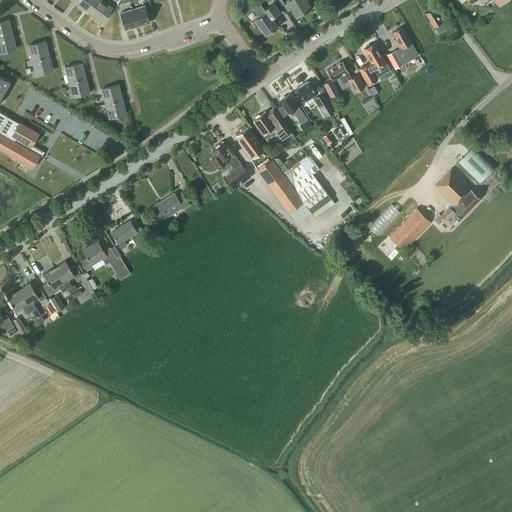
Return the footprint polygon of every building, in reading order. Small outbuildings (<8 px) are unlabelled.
[(90,13),(99,0),(80,0),(77,4),(90,13)] [(102,22),(112,8),(100,0),(99,0),(90,13),(102,22)] [(305,0),(290,0),(288,2),(284,5),(288,10),(291,8),(296,15),(309,7),(305,0)] [(500,7),(507,0),(494,0),(496,2),(490,7),(494,12),(500,6),(500,7)] [(271,18),(280,12),(273,3),(264,10),(265,12),(255,20),(265,34),(277,26),(271,18)] [(144,6),(132,9),(137,26),(149,23),(144,6)] [(438,34),(450,27),(445,19),(442,21),(433,8),(425,12),(434,27),(434,26),(438,34)] [(132,9),(120,13),(125,30),(137,26),(132,9)] [(0,37),(12,34),(9,19),(0,21),(0,37)] [(411,42),(411,43),(402,27),(392,32),(398,42),(396,42),(400,49),(403,47),(408,57),(417,52),(411,42)] [(453,34),(449,28),(442,32),(446,39),(453,34)] [(0,52),(16,49),(12,34),(0,37),(0,52)] [(32,60),(49,56),(45,41),(29,45),(32,60)] [(382,55),(381,55),(374,43),(363,49),(371,63),(368,65),(368,64),(359,69),(368,85),(377,80),(375,76),(377,74),(378,76),(390,69),(382,55)] [(399,66),(406,62),(399,50),(392,54),(399,66)] [(36,75),(53,70),(49,56),(32,60),(36,75)] [(355,92),(365,86),(357,73),(351,77),(347,71),(348,70),(343,61),(327,70),(332,79),(342,74),(346,81),(348,80),(355,92)] [(69,82),(85,77),(82,63),(65,67),(69,82)] [(0,99),(10,81),(0,75),(0,68),(1,67),(0,66),(0,99)] [(73,96),(89,92),(85,77),(69,82),(73,96)] [(326,90),(333,86),(329,80),(323,84),(326,90)] [(334,110),(323,92),(318,95),(309,81),(297,88),(305,101),(312,96),(325,116),(334,110)] [(105,103),(122,99),(118,84),(102,89),(105,103)] [(298,106),(289,94),(285,96),(283,96),(280,98),(280,100),(279,101),(288,113),(292,110),(301,123),(307,118),(298,106)] [(109,118),(126,114),(122,99),(105,103),(109,118)] [(291,132),(273,108),(266,113),(265,111),(260,115),(258,114),(255,117),(255,119),(253,119),(264,134),(270,129),(272,133),(276,130),(282,138),(291,132)] [(0,111),(0,153),(2,150),(33,168),(42,152),(32,146),(39,134),(19,122),(19,123),(0,111)] [(345,127),(348,125),(344,117),(340,119),(345,127)] [(312,126),(307,119),(299,125),(303,132),(312,126)] [(269,155),(265,149),(264,150),(247,127),(236,136),(252,158),(250,159),(257,169),(298,223),(311,213),(315,218),(334,203),(312,173),(319,169),(308,155),(288,170),(274,151),(269,155)] [(322,137),(327,144),(332,141),(327,134),(322,137)] [(228,148),(223,140),(210,150),(220,163),(221,162),(222,164),(226,161),(232,169),(224,175),(234,182),(241,177),(241,178),(248,173),(233,153),(234,153),(230,147),(228,148)] [(472,146),(458,161),(479,182),(494,168),(472,146)] [(451,228),(480,198),(468,186),(469,185),(451,168),(435,185),(453,202),(441,215),(439,213),(433,219),(439,224),(443,220),(451,228)] [(183,209),(189,205),(182,194),(177,197),(174,193),(152,207),(160,220),(182,207),(183,209)] [(369,224),(378,234),(402,212),(393,202),(369,224)] [(403,250),(431,222),(416,207),(389,235),(403,250)] [(140,227),(135,230),(130,221),(111,232),(121,249),(126,245),(123,240),(130,236),(137,247),(148,240),(140,227)] [(120,256),(117,258),(110,247),(103,251),(97,241),(82,250),(87,258),(81,262),(86,270),(92,266),(91,265),(102,258),(106,264),(107,264),(111,270),(124,263),(120,256)] [(81,276),(80,272),(75,265),(70,268),(65,260),(54,267),(67,289),(70,294),(77,289),(74,285),(72,286),(68,279),(74,275),(76,279),(81,276)] [(62,292),(67,289),(54,267),(43,274),(48,282),(42,285),(49,296),(54,292),(52,289),(58,285),(62,292)] [(40,301),(46,298),(39,287),(34,291),(29,282),(18,289),(31,311),(39,324),(44,320),(36,308),(32,301),(38,297),(40,301)] [(27,314),(31,311),(18,289),(7,296),(16,311),(22,307),(27,314)] [(81,294),(79,290),(71,294),(74,298),(81,294)] [(62,304),(56,295),(50,299),(55,308),(62,304)] [(10,335),(17,331),(6,314),(2,316),(0,313),(0,329),(5,327),(6,329),(10,335)] [(27,330),(18,317),(12,320),(21,334),(27,330)]
